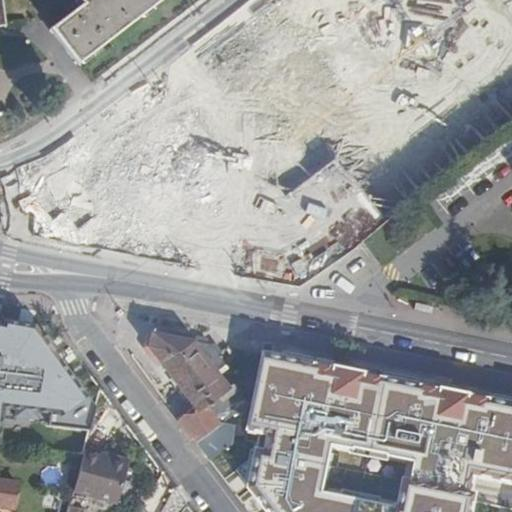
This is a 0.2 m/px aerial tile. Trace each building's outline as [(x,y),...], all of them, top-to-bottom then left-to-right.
[(66,16),(51,28),(77,62),(158,0),(77,0),(81,5),(66,16)] [(221,107),(317,254),(489,142),(469,111),(458,119),(446,101),(469,86),(494,126),(511,113),(511,0),(464,0),(430,22),(445,46),(309,135),(270,75),(221,107)] [(70,232),(161,168),(145,146),(156,139),(139,116),(26,198),(45,225),(58,216),(70,232)] [(0,434),(2,415),(48,421),(48,425),(89,431),(96,405),(34,322),(0,316),(0,434)] [(248,402),(233,382),(228,385),(216,370),(225,364),(210,344),(152,332),(149,346),(197,410),(188,417),(184,412),(177,417),(216,470),(240,453),(222,430),(232,422),(228,417),(248,402)] [(511,511),(511,385),(242,339),(240,373),(255,379),(247,409),(238,427),(247,456),(227,492),(241,511),(511,511)] [(118,502),(128,464),(83,452),(73,490),(118,502)] [(0,506),(14,508),(17,482),(0,480),(0,506)]
